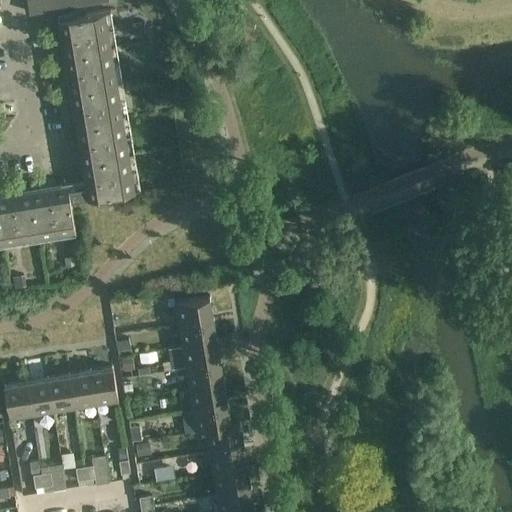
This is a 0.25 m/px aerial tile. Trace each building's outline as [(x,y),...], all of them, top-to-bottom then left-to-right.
[(27,0),(30,13),(105,0),(27,0)] [(71,200),(90,197),(141,188),(111,9),(59,18),(86,185),(69,188),(68,182),(0,193),(0,246),(76,235),(71,200)] [(176,302),(179,323),(214,317),(210,296),(176,302)] [(217,339),(214,317),(179,323),(183,345),(217,339)] [(129,338),(117,340),(119,354),(131,352),(129,338)] [(221,360),(217,339),(183,345),(186,366),(221,360)] [(133,355),(122,357),(124,369),(136,367),(133,355)] [(168,378),(178,379),(179,359),(169,358),(168,378)] [(224,382),(221,360),(186,366),(190,388),(224,382)] [(136,363),(136,375),(155,374),(154,362),(136,363)] [(113,366),(92,370),(97,404),(119,401),(113,366)] [(97,404),(92,370),(70,374),(75,408),(97,404)] [(75,408),(70,374),(48,377),(54,411),(75,408)] [(54,411),(48,377),(27,381),(32,415),(54,411)] [(32,415),(27,381),(5,384),(10,418),(32,415)] [(228,403),(224,382),(190,388),(193,409),(228,403)] [(132,383),(124,385),(126,395),(134,393),(132,383)] [(231,425),(231,424),(228,403),(193,409),(197,431),(206,430),(206,429),(231,425)] [(241,423),(231,424),(231,425),(206,429),(206,430),(210,451),(244,445),(241,423)] [(248,467),(244,445),(210,451),(213,472),(248,467)] [(174,456),(158,459),(159,467),(175,464),(174,456)] [(130,472),(128,459),(120,461),(122,473),(130,472)] [(95,477),(93,465),(85,466),(87,479),(95,477)] [(87,479),(85,466),(76,468),(78,480),(87,479)] [(251,488),(248,467),(213,472),(217,494),(251,488)] [(51,472),(42,473),(44,486),(53,484),(51,472)] [(42,473),(34,475),(36,487),(44,486),(42,473)] [(8,487),(0,487),(0,496),(10,495),(8,487)] [(240,511),(255,510),(251,488),(217,494),(219,511),(240,511)] [(154,503),(152,495),(140,497),(141,505),(154,503)] [(153,511),(155,511),(154,503),(141,505),(142,511),(153,511)]
